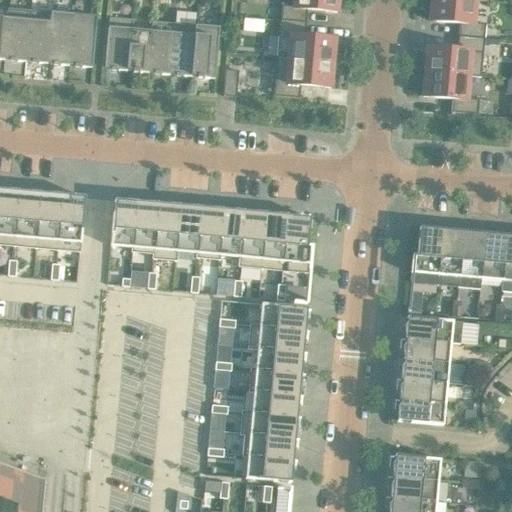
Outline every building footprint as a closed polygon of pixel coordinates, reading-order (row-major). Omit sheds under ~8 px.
[(336,13),(337,0),(293,0),(293,7),(281,6),(280,21),(306,24),(307,11),(336,13)] [(473,24),(475,1),(467,0),(431,0),(429,22),(459,25),(458,38),(484,40),(485,25),(473,24)] [(0,60),(5,61),(9,10),(7,10),(6,19),(0,18),(0,60)] [(26,63),(30,12),(9,10),(5,61),(26,63)] [(48,65),(52,14),(30,12),(26,63),(48,65)] [(70,67),(74,16),(52,14),(48,65),(70,67)] [(91,69),(96,18),(74,16),(70,67),(91,69)] [(126,72),(131,21),(109,19),(104,70),(126,72)] [(262,33),(263,22),(243,20),(242,32),(262,33)] [(148,74),(153,23),(151,23),(151,32),(132,31),(133,21),(131,21),(126,72),(148,74)] [(304,37),(306,24),(280,21),(276,59),(332,64),(334,40),(304,37)] [(171,76),(175,25),(153,23),(148,74),(171,76)] [(192,78),(196,27),(175,25),(171,76),(192,78)] [(214,80),(219,29),(196,27),(192,78),(214,80)] [(480,79),(484,40),(458,38),(457,51),(427,48),(425,73),(468,77),(468,78),(480,79)] [(330,89),(332,64),(276,59),(273,97),(299,100),(300,86),(330,89)] [(225,71),(223,97),(235,98),(236,98),(236,95),(238,72),(227,71),(225,71)] [(466,99),(468,78),(468,77),(425,73),(422,98),(452,100),(451,113),(477,116),(478,100),(466,99)] [(0,246),(13,248),(18,193),(18,192),(0,190),(0,246)] [(18,193),(13,248),(35,250),(40,194),(19,193),(18,193)] [(40,194),(35,250),(56,252),(61,196),(41,195),(40,194)] [(61,196),(56,252),(79,254),(84,199),(84,198),(83,198),(62,196),(61,196)] [(114,201),(110,247),(131,249),(132,249),(136,203),(114,201)] [(131,251),(130,254),(132,254),(152,256),(153,256),(158,205),(157,205),(137,203),(136,203),(132,249),(131,249),(131,251)] [(152,256),(152,260),(153,260),(175,262),(176,263),(177,253),(175,253),(180,207),(179,207),(159,205),(158,205),(153,256),(152,256)] [(180,207),(175,253),(177,253),(195,255),(197,255),(201,209),(200,209),(180,207)] [(195,255),(195,259),(196,260),(218,262),(219,262),(220,257),(218,257),(223,211),(222,211),(202,209),(201,209),(197,255),(195,255)] [(223,211),(218,257),(220,257),(238,259),(240,259),(244,213),(243,213),(223,211)] [(238,259),(238,268),(239,268),(261,270),(266,215),(265,215),(245,213),(244,213),(240,259),(238,259)] [(266,215),(261,270),(282,272),(287,217),(286,217),(266,215)] [(287,217),(282,272),(308,275),(309,275),(310,265),(312,247),(307,247),(310,219),(309,219),(308,219),(288,217),(287,217)] [(412,256),(409,284),(436,287),(441,231),(419,229),(416,257),(412,256)] [(441,231),(436,287),(458,289),(463,233),(441,231)] [(463,233),(458,289),(479,291),(480,281),(485,235),(463,233)] [(485,235),(480,281),(502,283),(506,237),(485,235)] [(502,283),(501,293),(511,293),(511,237),(506,237),(502,283)] [(8,262),(8,270),(15,270),(16,262),(12,262),(8,262)] [(51,266),(50,273),(58,274),(59,266),(55,266),(51,266)] [(8,270),(7,278),(15,278),(15,270),(8,270)] [(50,273),(50,281),(58,282),(58,274),(50,273)] [(148,274),(147,282),(155,283),(156,275),(148,274)] [(191,278),(190,286),(198,287),(199,279),(195,279),(191,278)] [(122,280),(121,288),(129,289),(129,281),(122,280)] [(147,282),(146,290),(154,291),(155,283),(147,282)] [(234,282),(233,290),(241,291),(242,283),(238,282),(234,282)] [(190,286),(189,294),(197,295),(198,287),(190,286)] [(277,286),(276,294),(284,295),(285,287),(277,286)] [(233,290),(232,298),(240,299),(241,291),(233,290)] [(126,362),(130,294),(110,293),(108,320),(122,321),(119,362),(126,362)] [(276,294),(275,302),(283,303),(284,295),(276,294)] [(460,311),(461,303),(452,302),(452,310),(460,311)] [(258,327),(258,328),(304,332),(306,311),(306,310),(306,309),(260,305),(258,327)] [(434,315),(435,307),(426,306),(426,314),(434,315)] [(503,315),(504,307),(495,306),(495,314),(503,315)] [(459,319),(460,311),(452,310),(451,318),(459,319)] [(502,323),(503,315),(495,314),(494,322),(502,323)] [(460,345),(461,325),(462,324),(406,319),(404,340),(450,345),(460,345)] [(219,320),(218,328),(226,329),(227,321),(219,320)] [(227,321),(226,329),(234,330),(234,326),(235,322),(227,321)] [(247,349),(247,350),(256,351),(256,350),(302,354),(302,353),(304,333),(304,332),(258,328),(258,327),(249,326),(249,327),(247,349)] [(448,365),(450,345),(404,340),(402,361),(448,365)] [(255,370),(254,371),(300,375),(302,354),(256,350),(256,351),(255,370)] [(446,385),(448,365),(402,361),(400,381),(446,385)] [(482,372),(482,364),(474,363),(474,371),(482,372)] [(215,364),(214,371),(222,372),(223,364),(215,364)] [(223,364),(222,372),(230,373),(230,369),(231,365),(223,364)] [(490,372),(490,364),(482,364),(482,372),(490,372)] [(248,392),(248,394),(252,394),(252,393),(298,397),(298,396),(300,376),(300,375),(254,371),(255,370),(250,369),(250,371),(248,392)] [(123,372),(100,370),(94,463),(118,465),(123,372)] [(444,405),(446,385),(400,381),(399,401),(444,405)] [(251,413),(250,414),(296,418),(298,397),(252,393),(252,394),(251,413)] [(442,427),(444,405),(399,401),(397,423),(442,427)] [(464,411),(465,403),(457,402),(456,410),(464,411)] [(472,412),(473,404),(465,403),(464,411),(472,412)] [(211,407),(210,414),(218,415),(219,407),(211,407)] [(219,407),(218,415),(226,416),(227,412),(227,408),(219,407)] [(239,435),(239,436),(244,437),(244,435),(294,440),(294,439),(296,419),(296,418),(250,414),(251,413),(241,412),(241,413),(239,435)] [(242,457),(242,458),(246,459),(247,457),(292,461),(294,440),(244,435),(244,437),(242,457)] [(207,449),(206,457),(214,458),(215,450),(207,449)] [(215,450),(214,458),(222,459),(223,455),(223,451),(215,450)] [(0,511),(42,511),(45,481),(46,471),(41,469),(0,454),(0,511)] [(246,459),(245,480),(290,484),(292,462),(292,461),(247,457),(246,459)] [(437,482),(439,461),(394,457),(392,478),(437,482)] [(464,464),(462,478),(476,479),(477,466),(464,464)] [(435,503),(437,482),(392,478),(390,499),(435,503)] [(469,489),(470,481),(461,481),(461,489),(469,489)] [(477,490),(478,482),(470,481),(469,489),(477,490)] [(204,482),(203,493),(219,494),(219,492),(220,484),(204,482)] [(220,484),(219,492),(227,492),(228,484),(220,484)] [(263,488),(262,496),(270,496),(271,488),(263,488)] [(276,490),(274,511),(285,511),(288,491),(276,490)] [(219,492),(219,500),(227,500),(227,492),(219,492)] [(262,496),(262,503),(267,504),(270,504),(270,496),(262,496)] [(434,511),(435,503),(390,499),(388,511),(434,511)] [(179,502),(178,510),(186,511),(187,503),(179,502)]
